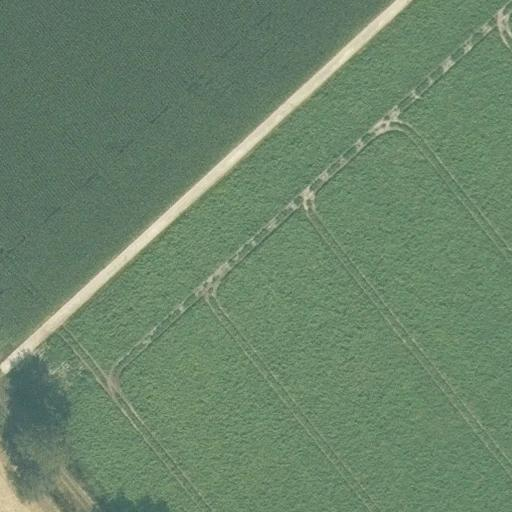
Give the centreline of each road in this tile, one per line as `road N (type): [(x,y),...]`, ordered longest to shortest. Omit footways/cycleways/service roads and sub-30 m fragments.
road 1 (track): [(411,0),(0,374)]
road 2 (track): [(0,395),(90,511)]
